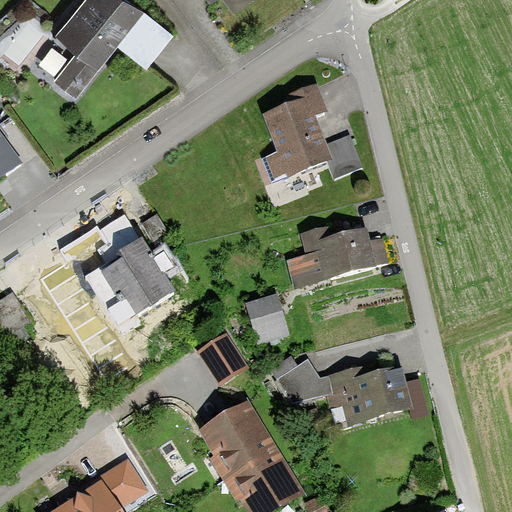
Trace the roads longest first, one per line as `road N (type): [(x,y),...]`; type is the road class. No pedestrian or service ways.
road 1 (residential): [(469,511),(349,24)]
road 2 (residential): [(0,250),(307,40),(349,24)]
road 3 (residential): [(168,375),(0,494)]
